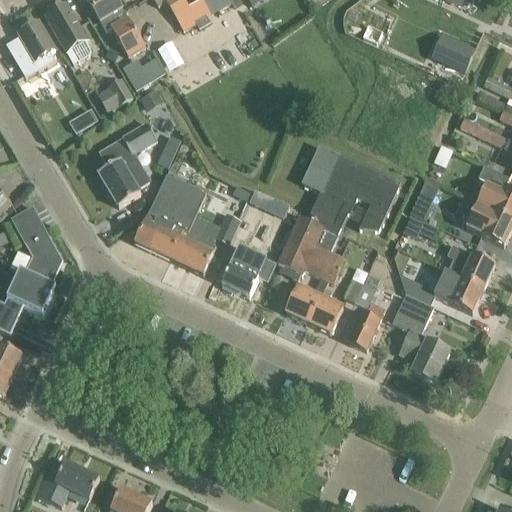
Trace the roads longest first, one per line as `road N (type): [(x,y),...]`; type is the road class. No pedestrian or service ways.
road 1 (residential): [(103,272),(473,446)]
road 2 (residential): [(252,511),(37,411)]
road 3 (residential): [(103,272),(0,93)]
road 4 (residential): [(37,411),(103,272)]
